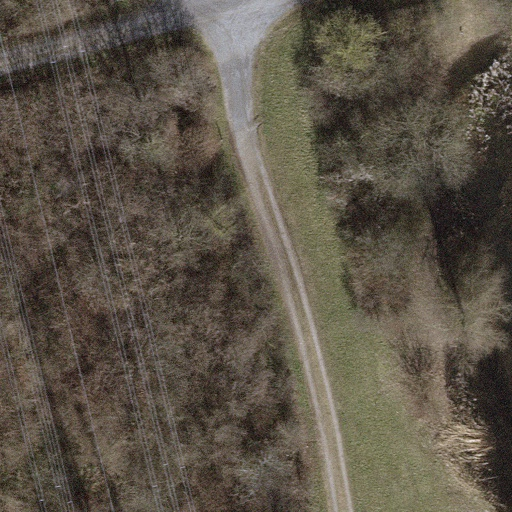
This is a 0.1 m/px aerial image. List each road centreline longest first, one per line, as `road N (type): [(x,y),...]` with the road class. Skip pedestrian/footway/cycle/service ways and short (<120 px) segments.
road 1 (track): [(346,511),(307,325),(251,146),(232,3)]
road 2 (track): [(0,64),(232,3)]
